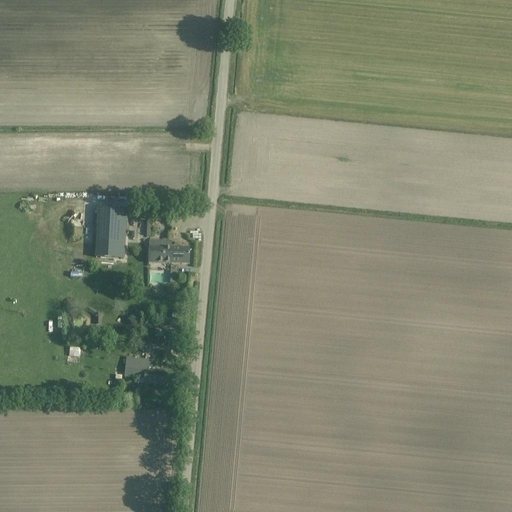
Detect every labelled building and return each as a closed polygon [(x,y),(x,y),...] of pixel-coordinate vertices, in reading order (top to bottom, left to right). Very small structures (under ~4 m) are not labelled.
[(125,245),(127,210),(99,209),(96,252),(101,253),(101,259),(118,260),(118,245),(125,245)] [(190,249),(172,249),(173,241),(149,240),(149,264),(190,265),(190,249)] [(61,255),(62,277),(74,277),(74,266),(68,267),(68,255),(61,255)] [(91,296),(95,302),(105,296),(102,290),(91,296)] [(76,339),(76,321),(67,321),(67,340),(76,339)] [(146,331),(147,339),(154,337),(153,330),(146,331)] [(166,375),(150,373),(151,366),(127,364),(126,377),(146,379),(145,384),(165,386),(166,375)]
